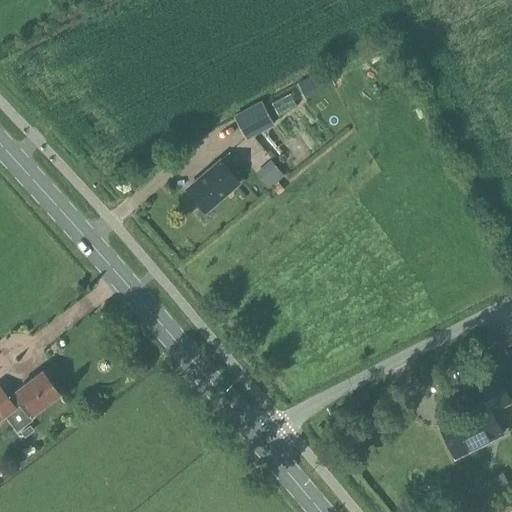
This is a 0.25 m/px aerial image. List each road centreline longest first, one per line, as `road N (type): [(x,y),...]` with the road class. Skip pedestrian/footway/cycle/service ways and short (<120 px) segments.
road 1 (primary): [(259,442),(0,144)]
road 2 (unclassified): [(511,304),(259,442)]
